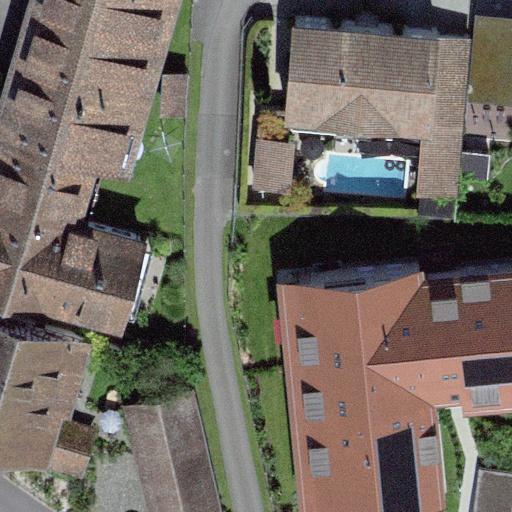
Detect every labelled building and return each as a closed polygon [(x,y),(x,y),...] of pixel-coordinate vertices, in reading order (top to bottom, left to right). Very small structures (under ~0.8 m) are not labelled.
[(41,0),(0,154),(0,284),(118,318),(142,236),(98,222),(161,0),(41,0)] [(476,33),(299,15),(291,103),(467,120),(476,33)] [(271,124),(263,178),(292,182),(300,128),(271,124)] [(511,266),(312,287),(334,496),(444,484),(435,396),(511,387),(511,266)] [(0,311),(0,443),(84,469),(94,430),(54,418),(79,334),(0,311)] [(184,511),(215,505),(189,392),(133,405),(157,511),(184,511)]
